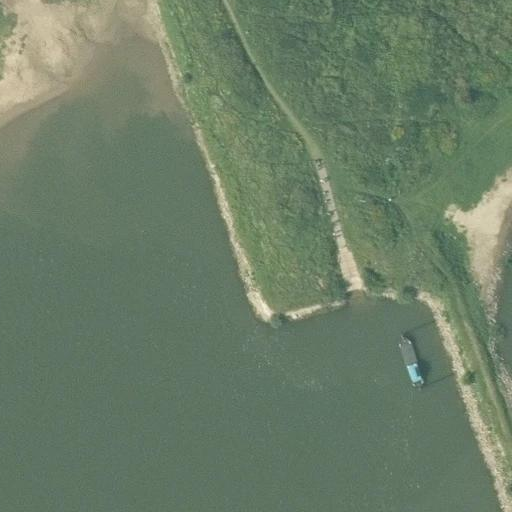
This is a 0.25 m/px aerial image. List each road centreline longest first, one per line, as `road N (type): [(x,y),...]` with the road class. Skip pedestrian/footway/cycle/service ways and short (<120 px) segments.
road 1 (track): [(317,163),(220,0)]
road 2 (track): [(356,303),(317,163)]
